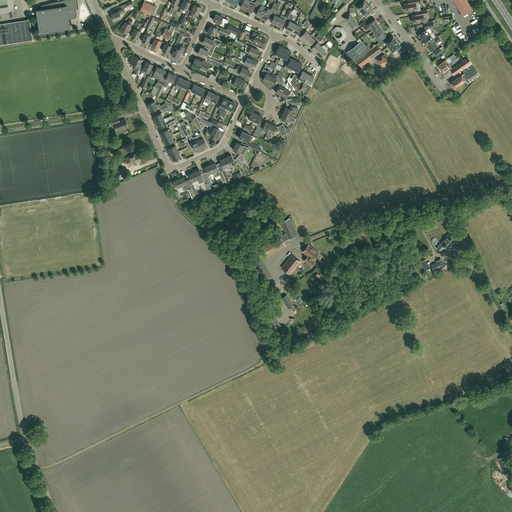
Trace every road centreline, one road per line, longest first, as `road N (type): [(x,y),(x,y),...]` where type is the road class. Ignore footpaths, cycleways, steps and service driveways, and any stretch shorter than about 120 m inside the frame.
road 1 (track): [(262,343),(264,357),(254,367),(38,473)]
road 2 (unclassified): [(303,241),(511,180)]
road 3 (unclassified): [(25,438),(0,297)]
road 4 (residential): [(119,40),(116,52),(171,168)]
